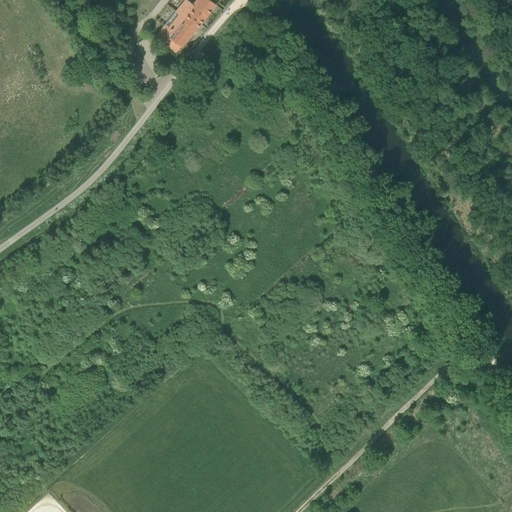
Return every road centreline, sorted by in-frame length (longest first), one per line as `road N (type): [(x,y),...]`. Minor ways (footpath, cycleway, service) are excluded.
road 1 (track): [(511,391),(278,22),(250,0)]
road 2 (unclassified): [(0,247),(95,177),(230,9)]
road 3 (track): [(476,336),(297,511)]
